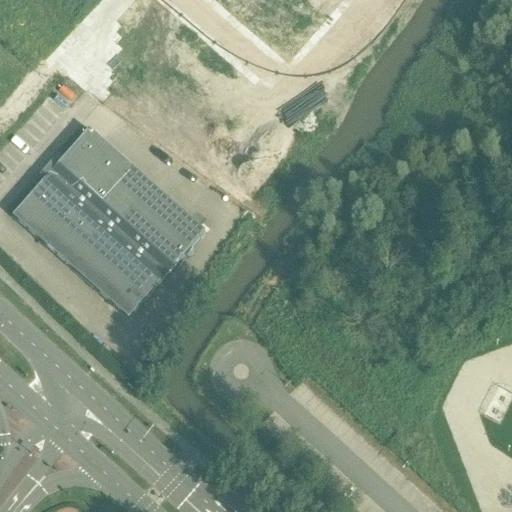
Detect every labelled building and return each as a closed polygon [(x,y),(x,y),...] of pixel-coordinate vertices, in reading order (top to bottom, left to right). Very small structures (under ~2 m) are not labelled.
[(65,0),(60,6),(76,22),(96,0),(65,0)] [(141,0),(130,0),(110,24),(127,38),(152,9),(141,0)] [(291,0),(277,0),(269,9),(301,36),(315,20),(291,0)] [(324,0),(291,0),(315,20),(329,4),(324,0)] [(152,9),(127,38),(143,52),(168,23),(152,9)] [(269,9),(254,26),(267,37),(277,46),(286,53),(301,36),(269,9)] [(8,11),(2,17),(12,26),(18,20),(8,11)] [(18,20),(12,26),(21,34),(27,28),(18,20)] [(168,23),(143,52),(160,66),(160,67),(185,38),(168,23)] [(27,41),(36,49),(42,43),(33,34),(27,41)] [(185,38),(160,67),(176,81),(201,52),(185,38)] [(201,52),(176,81),(192,95),(217,66),(201,52)] [(88,64),(83,70),(93,78),(98,71),(88,64)] [(217,66),(192,95),(208,109),(234,80),(217,66)] [(98,71),(93,78),(103,85),(108,79),(98,71)] [(234,80),(208,109),(225,124),(251,95),(234,80)] [(122,89),(117,96),(127,104),(133,97),(122,89)] [(133,97),(127,104),(137,111),(142,104),(133,97)] [(157,115),(152,122),(162,130),(167,123),(157,115)] [(167,123),(162,130),(172,137),(177,130),(167,123)] [(201,235),(84,134),(58,163),(53,158),(28,188),(34,192),(9,222),(125,323),(201,235)] [(184,136),(179,143),(189,151),(195,144),(184,136)]
